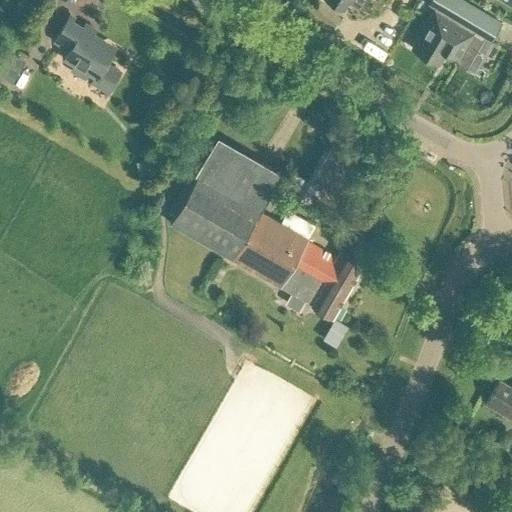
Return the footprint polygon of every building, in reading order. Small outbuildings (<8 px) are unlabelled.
[(457,57),(474,29),(490,39),(501,21),(466,0),(429,0),(429,1),(438,6),(413,47),(437,62),(444,50),(457,57)] [(94,32),(97,28),(84,20),(82,25),(73,19),(75,15),(70,12),(53,41),(67,49),(62,58),(72,64),(69,70),(84,79),(87,73),(92,76),(89,82),(108,93),(122,70),(105,60),(114,44),(94,32)] [(1,46),(0,47),(0,74),(1,74),(13,52),(1,46)] [(475,72),(481,53),(471,50),(464,68),(475,72)] [(151,157),(161,162),(175,137),(164,132),(151,157)] [(148,157),(135,160),(138,174),(150,172),(148,157)] [(331,315),(362,262),(339,249),(335,256),(306,240),(315,225),(287,209),(279,223),(197,176),(170,222),(331,315)] [(511,385),(499,378),(485,402),(511,417),(511,385)] [(472,449),(486,457),(496,439),(483,431),(472,449)] [(487,459),(487,460),(478,474),(497,485),(505,470),(487,459)]
